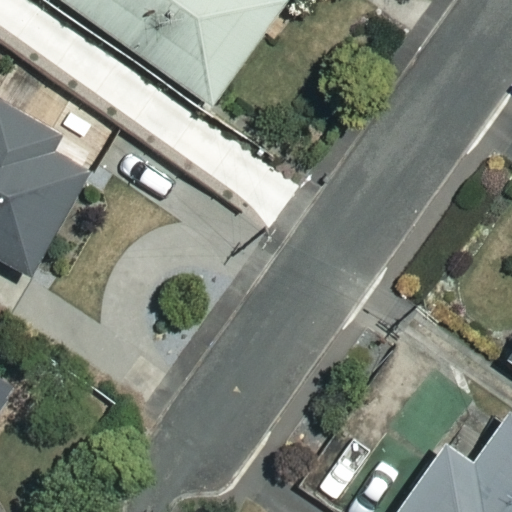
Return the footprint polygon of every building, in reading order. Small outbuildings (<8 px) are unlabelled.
[(61,0),(217,110),(294,0),(61,0)] [(0,264),(33,283),(93,178),(54,156),(64,139),(0,102),(0,101),(0,264)] [(511,364),(511,316),(490,350),(511,364)] [(0,420),(21,391),(0,375),(0,420)] [(511,511),(511,420),(487,403),(453,450),(433,436),(378,511),(511,511)]
